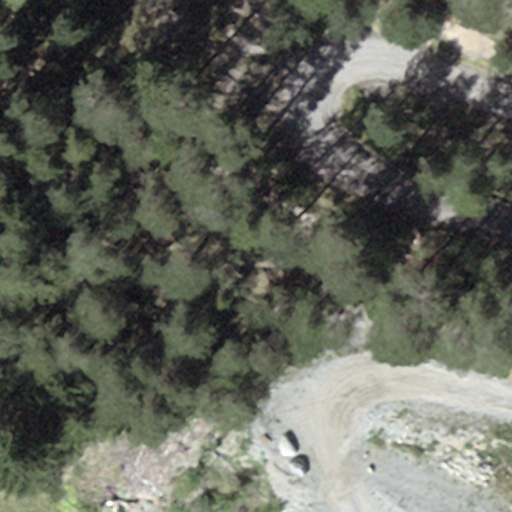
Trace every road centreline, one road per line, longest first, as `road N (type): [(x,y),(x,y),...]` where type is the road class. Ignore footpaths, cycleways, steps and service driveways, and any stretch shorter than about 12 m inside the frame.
road 1 (track): [(511,220),(402,182),(321,140),(296,93),(314,47),(388,51),(511,87)]
road 2 (track): [(327,511),(307,496),(287,447),(287,398),(340,371),(428,363),(511,392)]
